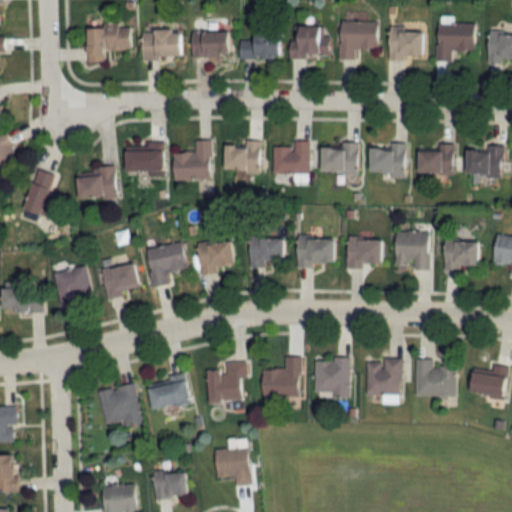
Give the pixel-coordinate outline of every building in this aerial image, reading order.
[(376,47),(376,20),(338,20),(338,58),(354,58),(354,47),(376,47)] [(451,50),(474,50),(474,22),(435,22),(435,60),(451,60),(451,50)] [(85,25),(85,61),(104,61),(104,49),(129,50),(129,26),(85,25)] [(327,57),(327,25),(289,25),(289,57),(327,57)] [(278,57),(278,29),(251,29),(251,39),(238,39),(238,57),(278,57)] [(388,58),(422,58),(422,29),(388,29),(388,58)] [(179,57),(179,30),(141,30),(141,57),(179,57)] [(190,31),(190,56),(228,56),(228,31),(190,31)] [(486,60),(511,61),(511,32),(488,31),(486,60)] [(172,152),(172,179),(210,179),(210,139),(194,139),(194,151),(172,152)] [(308,173),(308,140),(292,140),(292,146),(272,146),(272,173),(308,173)] [(124,174),(163,174),(163,141),(148,141),(148,149),(124,149),(124,174)] [(259,141),(223,141),(222,169),(259,170),(259,141)] [(320,147),(319,172),(356,173),(357,142),(341,141),(340,148),(320,147)] [(405,143),(389,142),(389,149),(369,148),(368,174),(404,175),(405,143)] [(453,143),(436,143),(436,150),(417,150),(417,173),(453,173),(453,143)] [(464,176),(502,176),(503,147),(464,146),(464,176)] [(94,166),(94,175),(75,176),(76,198),(115,197),(114,165),(94,166)] [(61,197),(49,193),(54,174),(35,169),(23,210),(55,219),(61,197)] [(429,231),(394,231),(395,266),(412,266),(412,269),(429,269),(429,231)] [(492,261),(511,263),(509,275),(511,274),(511,235),(496,234),(492,261)] [(248,265),(283,265),(283,236),(248,236),(248,265)] [(296,266),(332,266),(332,236),(296,236),(296,266)] [(380,237),(346,237),(346,266),(380,266),(380,237)] [(232,269),(229,239),(197,242),(200,272),(232,269)] [(443,268),(477,268),(477,239),(443,239),(443,268)] [(168,283),(166,272),(186,268),(181,241),(145,248),(152,286),(168,283)] [(137,287),(134,263),(102,267),(106,297),(122,295),(121,289),(137,287)] [(85,265),(53,272),(60,307),(92,300),(85,265)] [(0,287),(0,311),(42,312),(42,293),(30,293),(30,287),(0,287)] [(261,396),(300,396),(300,356),(284,356),(284,369),(261,369),(261,396)] [(349,357),(314,357),(314,396),(349,396),(349,357)] [(400,359),(367,358),(366,395),(399,395),(400,359)] [(455,395),(455,366),(433,366),(433,358),(415,358),(415,395),(455,395)] [(246,378),(246,361),(226,361),(226,369),(207,370),(208,400),(241,399),(240,378),(246,378)] [(508,366),(492,364),(491,373),(471,371),(468,393),(505,397),(508,366)] [(190,402),(186,377),(147,385),(152,409),(190,402)] [(98,389),(104,424),(123,421),(124,426),(141,423),(134,383),(98,389)] [(0,406),(0,441),(14,441),(14,406),(0,406)] [(214,449),(216,477),(233,476),(234,485),(249,484),(247,447),(214,449)] [(0,491),(16,491),(16,454),(0,454),(0,491)] [(154,498),(186,498),(185,471),(154,471),(154,498)] [(135,511),(134,484),(100,486),(101,511),(135,511)]
